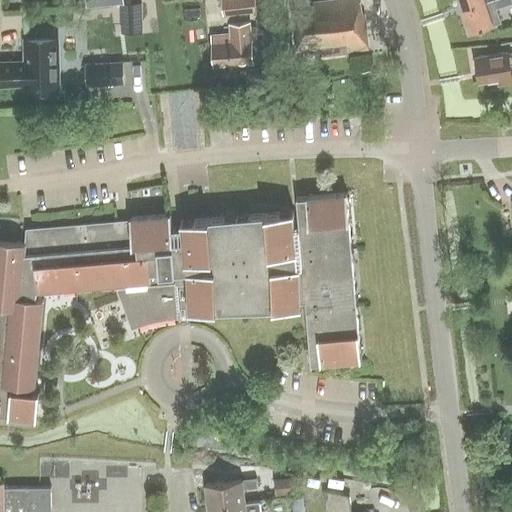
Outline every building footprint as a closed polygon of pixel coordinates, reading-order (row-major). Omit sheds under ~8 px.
[(255,12),(254,0),(221,0),(223,15),(255,12)] [(309,7),(307,0),(290,0),(291,9),(296,49),(318,47),(319,54),(368,49),(364,12),(361,13),(359,0),(331,0),(313,2),(313,6),(309,7)] [(459,0),(463,9),(489,0),(459,0)] [(511,0),(489,0),(463,9),(471,32),(492,25),(500,22),(495,8),(511,2),(511,0)] [(253,63),(250,26),(249,21),(228,22),(228,34),(211,35),(214,66),(253,63)] [(25,61),(0,62),(0,85),(25,84),(25,89),(58,88),(57,38),(24,39),(25,61)] [(511,81),(511,70),(510,66),(511,65),(511,52),(510,52),(475,57),(476,61),(474,63),(475,68),(477,70),(479,82),(497,79),(498,84),(511,81)] [(87,86),(123,83),(122,62),(85,64),(87,86)] [(307,100),(326,98),(325,87),(306,89),(307,100)] [(346,193),(296,197),(297,210),(171,222),(170,213),(129,217),(130,222),(32,230),(33,243),(0,239),(0,416),(36,420),(39,391),(33,391),(33,387),(34,387),(43,299),(35,298),(37,290),(119,283),(134,324),(131,325),(132,327),(141,323),(151,321),(162,318),(167,317),(172,317),(177,316),(176,311),(306,307),(311,365),(361,361),(346,193)] [(302,475),(281,478),(283,495),(304,492),(302,475)] [(205,484),(208,507),(244,502),(243,489),(257,488),(256,478),(205,484)] [(50,511),(51,487),(4,487),(4,481),(0,480),(0,511),(50,511)] [(351,511),(349,496),(322,490),(324,511),(351,511)] [(244,502),(208,507),(208,511),(260,511),(259,501),(244,502)]
